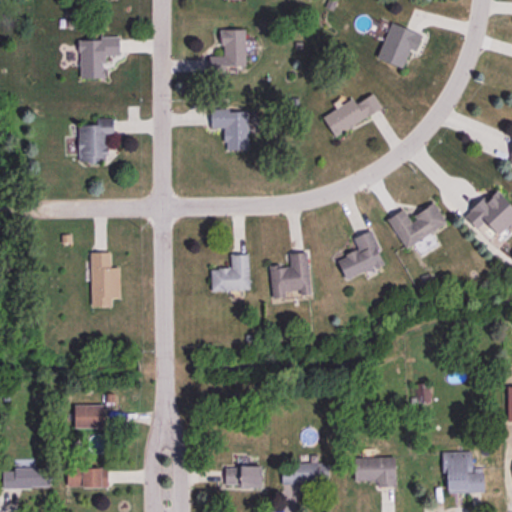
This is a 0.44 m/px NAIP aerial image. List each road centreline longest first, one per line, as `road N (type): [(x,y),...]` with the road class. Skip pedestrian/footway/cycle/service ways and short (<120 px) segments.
road 1 (residential): [(480,0),(464,68),(444,105),(418,138),(365,176),(282,202),(24,206)]
road 2 (residential): [(161,0),(165,408)]
